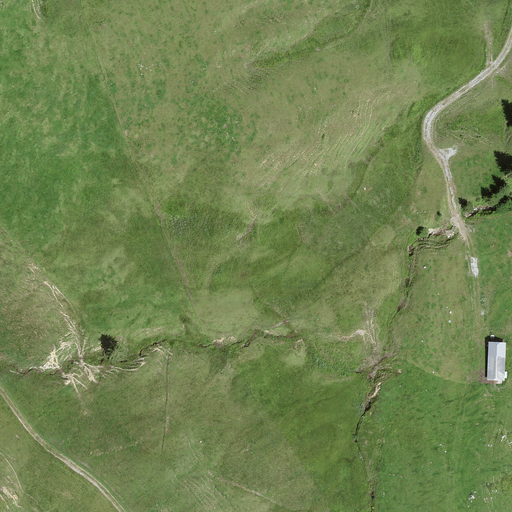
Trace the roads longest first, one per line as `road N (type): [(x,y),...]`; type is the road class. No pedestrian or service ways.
road 1 (track): [(511,47),(424,132),(444,156),(458,224),(470,241),(484,336)]
road 2 (track): [(0,389),(53,450),(126,511)]
